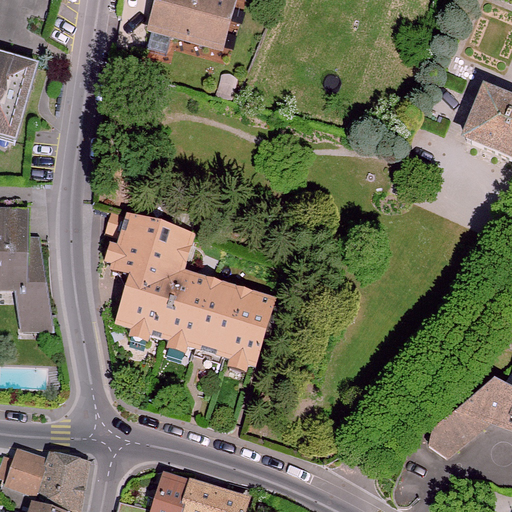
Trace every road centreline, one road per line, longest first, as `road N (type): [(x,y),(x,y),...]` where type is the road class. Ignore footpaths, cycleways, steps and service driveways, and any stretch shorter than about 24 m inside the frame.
road 1 (residential): [(100,0),(72,238),(98,440)]
road 2 (tertiary): [(117,442),(206,459),(338,511)]
